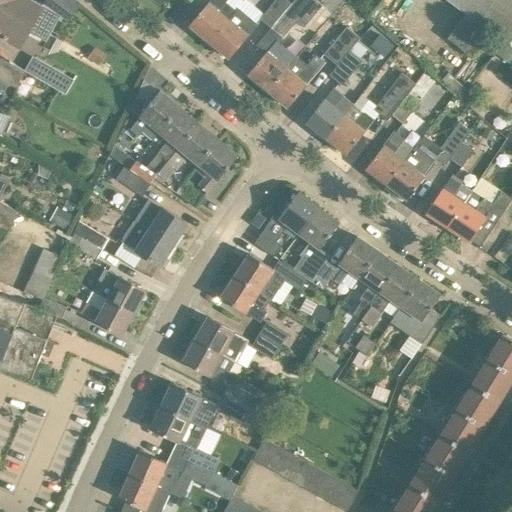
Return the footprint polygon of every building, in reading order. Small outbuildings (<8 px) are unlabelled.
[(0,0),(0,37),(19,48),(42,7),(41,6),(30,0),(0,0)] [(46,0),(41,6),(42,7),(69,22),(80,7),(72,0),(46,0)] [(212,0),(208,4),(190,28),(209,43),(228,21),(235,11),(226,3),(227,0),(212,0)] [(286,0),(275,0),(259,19),(271,29),(295,0),(294,0),(291,4),(286,0)] [(295,0),(271,29),(282,39),(296,22),(303,29),(322,7),(314,0),(295,0)] [(511,33),(511,32),(511,30),(511,0),(444,0),(466,16),(448,41),(474,60),(489,40),(486,37),(490,33),(504,43),(511,33)] [(228,21),(209,43),(229,60),(248,38),(247,37),(256,25),(248,18),(238,30),(228,21)] [(346,27),(323,55),(337,66),(329,76),(330,76),(350,51),(360,39),(346,27)] [(364,48),(357,42),(350,51),(357,57),(360,59),(367,50),(364,48)] [(268,92),(287,70),(297,58),(279,43),(278,44),(277,43),(268,54),(267,53),(248,76),(268,92)] [(95,48),(87,59),(96,65),(105,55),(95,48)] [(330,76),(339,84),(360,59),(350,51),(330,76)] [(297,58),(287,70),(268,92),(288,109),(306,87),(305,87),(324,64),(315,57),(308,67),(297,58)] [(0,81),(8,85),(17,89),(23,72),(1,59),(0,61),(0,81)] [(402,73),(373,110),(388,121),(391,116),(410,92),(416,85),(402,73)] [(326,140),(353,105),(334,90),(325,102),(324,101),(306,124),(326,140)] [(138,137),(142,132),(152,140),(159,133),(179,108),(160,92),(139,117),(140,118),(130,130),(138,137)] [(391,116),(402,124),(421,101),(410,92),(391,116)] [(364,133),(373,120),(353,105),(326,140),(346,156),(364,133)] [(168,141),(146,168),(156,175),(157,175),(199,125),(179,108),(159,133),(168,141)] [(0,113),(0,136),(1,137),(10,118),(0,113)] [(440,149),(443,151),(437,159),(445,166),(450,160),(462,143),(470,131),(459,123),(440,149)] [(218,141),(199,125),(157,175),(165,182),(175,171),(176,171),(188,158),(198,166),(218,141)] [(481,138),(492,142),(495,133),(485,129),(481,138)] [(385,186),(414,149),(394,134),(383,148),(365,171),(385,186)] [(238,157),(218,141),(198,166),(208,175),(198,187),(206,194),(217,182),(218,182),(238,157)] [(450,160),(461,168),(473,151),(462,143),(450,160)] [(116,161),(123,151),(115,144),(110,157),(116,161)] [(423,178),(434,163),(414,149),(385,186),(407,202),(424,179),(423,178)] [(130,171),(150,184),(153,180),(154,178),(156,175),(146,168),(137,162),(130,171)] [(51,172),(39,165),(38,175),(47,179),(51,172)] [(150,184),(130,171),(124,167),(116,179),(142,197),(151,185),(150,184)] [(472,191),(462,184),(452,177),(443,192),(442,191),(426,215),(447,229),(472,191)] [(482,244),(511,199),(500,192),(493,204),(472,191),(447,229),(469,244),(473,238),(482,244)] [(300,234),(318,209),(298,193),(280,217),(274,214),(254,245),(274,258),(282,246),(277,243),(289,226),(300,234)] [(187,225),(163,209),(148,199),(134,222),(173,247),(187,225)] [(0,223),(9,229),(18,214),(0,202),(0,223)] [(339,225),(318,209),(300,234),(311,243),(300,256),(302,257),(292,271),(295,273),(306,281),(311,284),(327,262),(330,257),(321,250),(339,225)] [(62,210),(55,222),(67,229),(74,217),(62,210)] [(108,239),(79,222),(74,233),(102,250),(108,239)] [(173,247),(134,222),(126,233),(120,242),(135,252),(134,252),(159,268),(173,247)] [(74,233),(69,244),(96,260),(102,250),(74,233)] [(378,253),(357,238),(338,264),(339,265),(337,269),(327,262),(311,284),(321,290),(330,279),(338,285),(348,271),(360,279),(378,253)] [(57,268),(61,257),(42,249),(37,260),(57,268)] [(360,279),(369,285),(359,300),(362,303),(353,316),(362,322),(399,267),(396,265),(398,262),(393,258),(390,261),(378,253),(360,279)] [(235,277),(270,300),(271,301),(278,289),(280,290),(286,281),(273,272),(274,271),(249,255),(235,277)] [(52,279),(57,268),(37,260),(33,271),(52,279)] [(399,267),(362,322),(370,327),(389,299),(402,308),(420,281),(408,273),(409,271),(404,267),(403,269),(399,267)] [(47,290),(52,279),(33,271),(28,282),(47,290)] [(104,271),(92,293),(133,315),(145,292),(120,278),(120,279),(104,271)] [(263,311),(270,300),(235,277),(220,299),(245,315),(245,314),(260,324),(267,313),(263,311)] [(431,310),(440,296),(420,281),(402,308),(392,321),(423,343),(441,317),(431,310)] [(23,292),(43,301),(44,298),(47,290),(28,282),(23,292)] [(133,315),(92,293),(86,303),(79,315),(96,324),(95,325),(121,337),(133,315)] [(52,332),(57,320),(57,319),(0,294),(0,367),(32,380),(52,332)] [(39,309),(62,319),(66,308),(44,298),(43,301),(39,309)] [(318,305),(311,316),(325,324),(331,312),(318,305)] [(196,341),(234,362),(241,351),(243,352),(248,342),(233,334),(234,332),(208,318),(196,341)] [(288,334),(267,321),(259,335),(280,348),(288,334)] [(259,335),(251,348),(272,361),(280,348),(259,335)] [(511,340),(503,335),(472,385),(500,403),(511,383),(511,340)] [(228,374),(234,362),(196,341),(183,363),(209,378),(210,377),(222,384),(228,374)] [(359,367),(367,356),(360,351),(352,362),(359,367)] [(312,366),(318,370),(327,356),(321,352),(312,366)] [(280,412),(257,398),(229,383),(222,397),(225,399),(248,411),(249,411),(273,425),(280,412)] [(161,407),(190,422),(196,409),(211,417),(216,406),(200,399),(201,398),(173,384),(161,407)] [(469,453),(500,403),(472,385),(441,435),(469,453)] [(405,405),(408,400),(401,397),(398,402),(405,405)] [(225,399),(219,410),(242,422),(248,411),(225,399)] [(190,422),(161,407),(150,430),(178,445),(179,444),(194,451),(199,442),(183,434),(190,422)] [(438,503),(469,453),(441,435),(410,485),(438,503)] [(262,467),(273,446),(266,442),(263,440),(252,462),(262,467)] [(284,452),(273,446),(262,467),(273,473),(284,452)] [(219,460),(197,450),(191,463),(213,474),(219,460)] [(167,494),(172,481),(177,483),(182,473),(165,465),(166,464),(140,452),(129,476),(167,494)] [(284,452),(273,473),(283,479),(295,458),(284,452)] [(295,458),(283,479),(294,485),(305,464),(295,458)] [(191,463),(185,476),(207,487),(213,474),(191,463)] [(305,464),(294,485),(304,491),(316,469),(305,464)] [(231,468),(226,478),(236,483),(241,474),(231,468)] [(316,469),(304,491),(315,497),(326,475),(316,469)] [(236,485),(213,474),(207,487),(205,489),(230,501),(232,497),(238,486),(236,485)] [(326,475),(315,497),(325,502),(337,481),(334,480),(326,475)] [(160,511),(169,494),(167,494),(129,476),(119,500),(124,502),(119,511),(160,511)] [(337,481),(325,502),(336,508),(348,487),(343,484),(337,481)] [(432,511),(438,503),(410,485),(393,511),(432,511)] [(342,511),(347,511),(358,493),(348,487),(336,508),(342,511)] [(224,511),(237,511),(243,503),(232,497),(230,501),(224,511)] [(237,511),(251,511),(253,509),(243,503),(237,511)]
